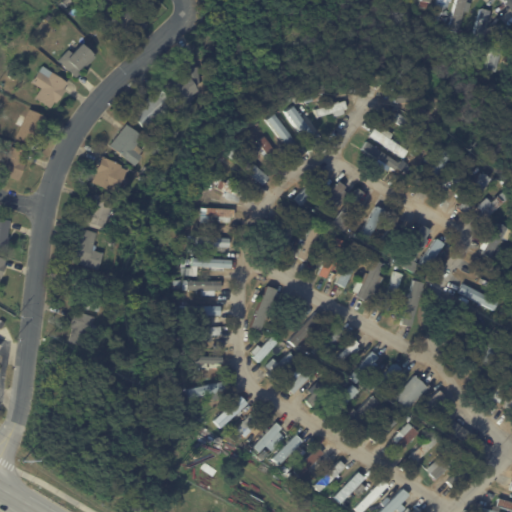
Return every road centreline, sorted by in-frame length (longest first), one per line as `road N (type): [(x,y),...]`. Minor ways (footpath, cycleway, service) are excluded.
road 1 (residential): [(452,509),(244,383),(240,367),(240,231),(273,193),(324,160),(455,227),(462,241),(427,328),(432,366)]
road 2 (residential): [(191,9),(188,21),(96,100),(70,142),(50,211),(22,401),(0,460)]
road 3 (residential): [(449,511),(499,463),(500,441),(423,357),(240,252)]
